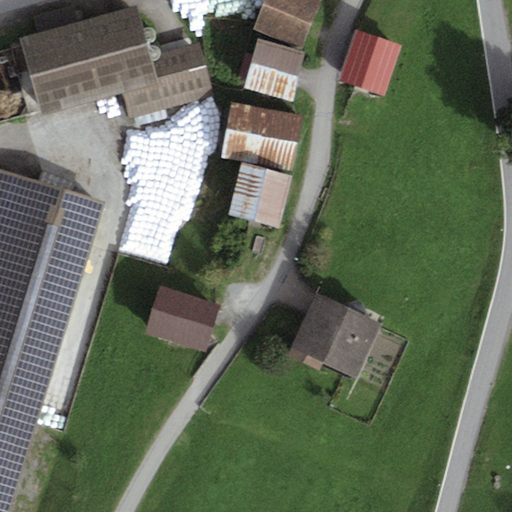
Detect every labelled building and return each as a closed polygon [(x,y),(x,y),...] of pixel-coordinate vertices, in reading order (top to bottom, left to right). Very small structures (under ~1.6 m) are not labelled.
[(322,0),(265,0),(254,29),(303,48),(322,0)] [(37,33),(20,37),(42,116),(122,94),(129,119),(214,96),(199,43),(150,56),(137,7),(77,24),(73,6),(32,17),(37,33)] [(154,39),(156,38),(158,36),(159,34),(159,31),(158,29),(157,27),(155,26),(152,25),(150,25),(148,26),(147,28),(145,29),(145,32),(145,34),(146,36),(147,37),(149,38),(152,39),(154,39)] [(401,46),(356,31),(339,81),(384,96),(401,46)] [(305,52),(257,39),(244,88),(292,100),(305,52)] [(158,53),(160,52),(162,50),(163,48),(163,46),(162,44),(161,42),(159,40),(157,40),(155,40),(153,41),(151,42),(150,44),(149,46),(149,48),(150,50),(152,52),(154,53),(156,54),(158,53)] [(303,116),(232,102),(221,157),(292,171),(303,116)] [(293,176),(242,162),(228,215),(279,228),(293,176)] [(10,511),(103,207),(0,176),(0,511),(10,511)] [(220,306),(160,287),(145,333),(206,352),(220,306)] [(384,322),(316,291),(287,356),(320,371),(324,364),(358,379),(384,322)]
